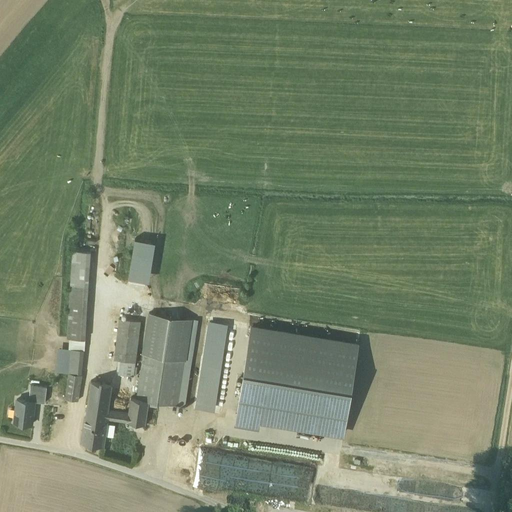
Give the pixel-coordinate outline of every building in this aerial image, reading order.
[(154,242),(135,239),(129,278),(147,281),(154,242)] [(73,250),(67,338),(85,339),(91,251),(73,250)] [(192,319),(149,312),(143,353),(144,353),(137,398),(149,400),(178,405),(185,359),(192,319)] [(141,321),(119,318),(114,359),(121,360),(120,373),(134,375),(141,321)] [(358,345),(251,327),(249,339),(237,414),(258,418),(319,428),(344,432),(358,345)] [(84,350),(71,349),(69,373),(82,374),(84,350)] [(221,367),(202,364),(195,408),(215,411),(221,367)] [(69,373),(65,398),(78,400),(82,374),(69,373)] [(112,383),(91,380),(86,417),(106,420),(107,417),(108,408),(112,383)] [(47,386),(31,384),(29,399),(35,400),(45,401),(47,386)] [(137,398),(131,397),(129,412),(128,421),(145,424),(149,400),(137,398)] [(29,399),(17,398),(14,421),(32,423),(35,400),(29,399)] [(129,412),(108,408),(107,417),(128,421),(129,412)] [(258,418),(237,414),(235,424),(257,428),(258,418)] [(106,420),(86,417),(82,442),(103,445),(107,417),(106,420)]
